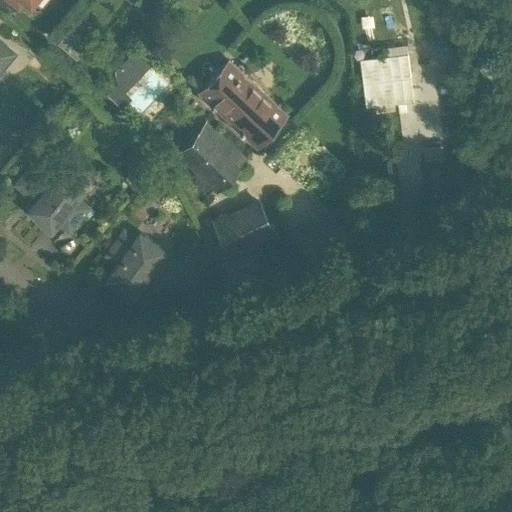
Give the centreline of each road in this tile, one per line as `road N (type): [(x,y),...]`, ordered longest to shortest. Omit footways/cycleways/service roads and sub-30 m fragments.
road 1 (residential): [(110,363),(511,229)]
road 2 (track): [(0,449),(178,390),(184,396),(176,457),(191,511)]
road 3 (residential): [(110,363),(0,269)]
road 4 (track): [(0,509),(68,492),(110,498),(134,511)]
